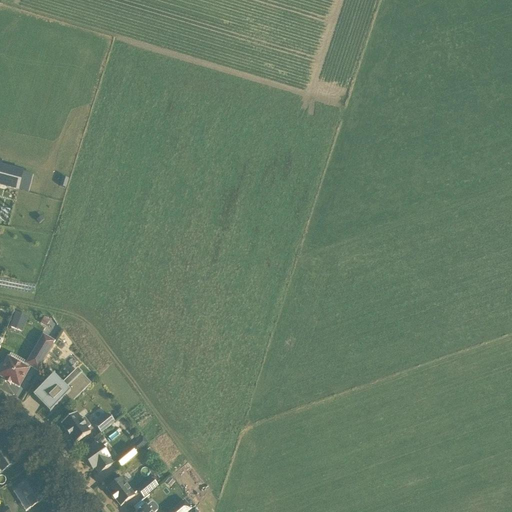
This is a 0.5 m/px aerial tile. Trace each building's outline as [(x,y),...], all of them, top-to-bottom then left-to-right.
[(0,179),(8,182),(7,187),(18,190),(23,172),(0,165),(0,179)] [(13,321),(25,325),(28,317),(16,313),(13,321)] [(54,342),(43,336),(33,353),(26,364),(29,366),(37,371),(54,342)] [(11,386),(12,384),(19,388),(29,370),(15,362),(8,358),(11,354),(10,354),(4,366),(2,365),(0,368),(0,369),(1,370),(0,371),(0,377),(5,380),(4,382),(11,386)] [(66,397),(68,400),(71,403),(91,384),(81,374),(77,379),(72,374),(62,384),(54,376),(55,376),(54,375),(42,387),(34,395),(33,396),(38,401),(50,413),(59,404),(66,397)] [(76,414),(61,425),(67,433),(66,433),(69,437),(75,444),(90,434),(87,429),(90,427),(84,418),(81,421),(76,414)] [(108,415),(95,426),(100,434),(114,422),(108,415)] [(143,448),(148,443),(143,437),(137,441),(143,448)] [(5,443),(0,446),(0,470),(2,473),(16,464),(7,451),(9,450),(5,443)] [(100,445),(83,457),(89,465),(92,470),(93,470),(95,469),(99,474),(113,464),(109,459),(110,458),(100,445)] [(137,455),(134,451),(131,447),(115,460),(121,468),(137,455)] [(170,488),(175,482),(170,478),(165,484),(170,488)] [(18,488),(31,508),(46,499),(33,479),(18,488)] [(143,499),(158,487),(151,479),(137,491),(143,499)] [(134,496),(122,480),(114,485),(113,483),(107,486),(109,489),(107,490),(112,496),(111,497),(115,501),(116,501),(120,507),(134,496)] [(188,511),(192,510),(184,501),(170,511),(188,511)]
